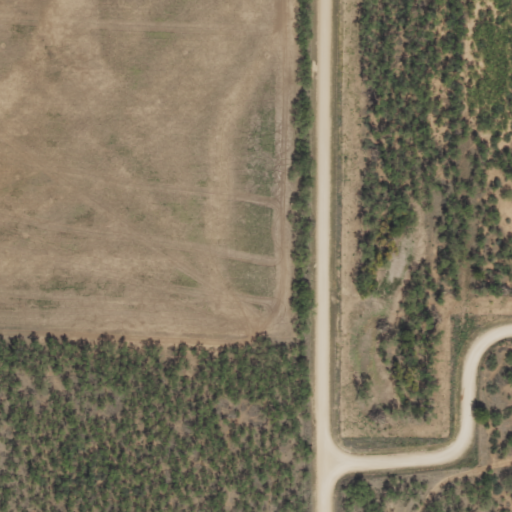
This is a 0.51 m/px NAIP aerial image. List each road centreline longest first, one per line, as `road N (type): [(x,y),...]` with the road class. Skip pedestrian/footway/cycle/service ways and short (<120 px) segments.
road 1 (residential): [(334,511),(325,0)]
road 2 (residential): [(511,376),(451,437),(336,462)]
